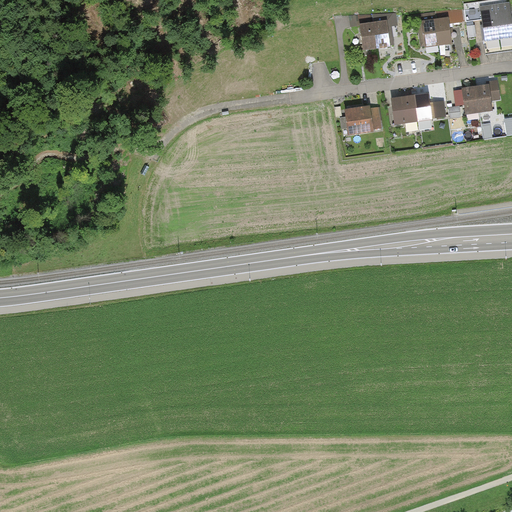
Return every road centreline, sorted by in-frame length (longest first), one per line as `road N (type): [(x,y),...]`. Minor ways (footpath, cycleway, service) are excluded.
road 1 (secondary): [(511,238),(337,251),(0,298)]
road 2 (residential): [(511,69),(292,99)]
road 3 (track): [(154,155),(207,111),(292,99)]
